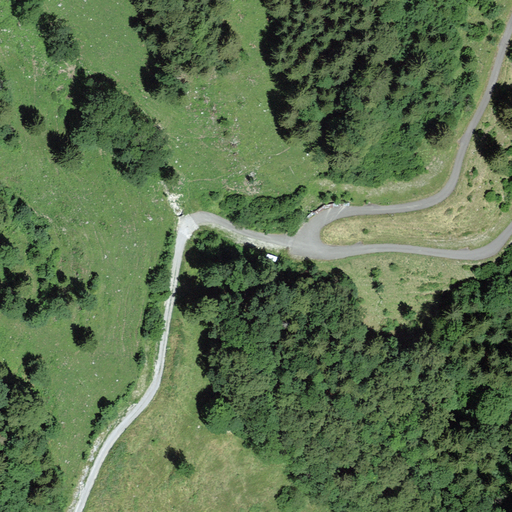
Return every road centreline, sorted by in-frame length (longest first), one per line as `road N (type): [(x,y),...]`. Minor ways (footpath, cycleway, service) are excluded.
road 1 (unclassified): [(511,31),(442,200),(334,214),(307,232),(316,254),(399,249),(472,257),(511,234)]
road 2 (track): [(75,511),(112,436),(152,391),(184,228),(194,218),(210,220),(316,254)]
